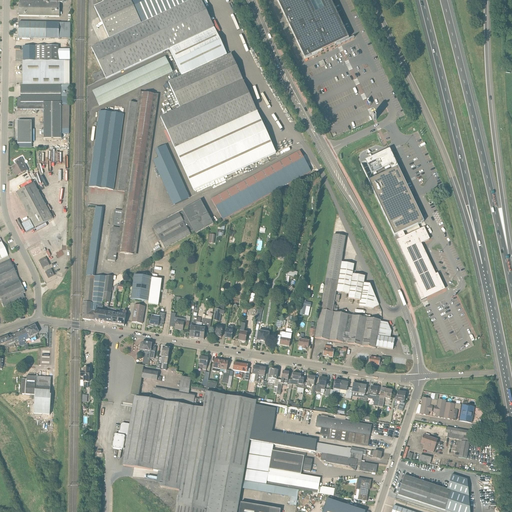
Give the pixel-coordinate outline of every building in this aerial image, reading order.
[(91,48),(106,79),(169,50),(182,77),(181,77),(181,78),(168,84),(180,108),(161,117),(194,191),(276,153),(243,80),(233,59),(231,55),(227,56),(200,0),(102,0),(104,3),(95,7),(110,39),(91,48)] [(276,0),(305,59),(338,43),(348,38),(330,0),(276,0)] [(19,2),(19,10),(19,16),(59,17),(60,3),(19,2)] [(19,38),(46,39),(47,23),(19,22),(19,38)] [(23,61),(35,61),(35,46),(23,46),(23,61)] [(46,46),(35,46),(35,61),(46,60),(46,61),(46,46)] [(58,50),(58,46),(46,46),(46,61),(58,61),(58,50)] [(98,105),(174,74),(167,59),(92,89),(98,105)] [(20,85),(61,86),(61,85),(69,85),(69,61),(58,61),(46,61),(46,60),(35,61),(23,61),(22,61),(22,85),(21,85),(20,85)] [(96,83),(105,78),(102,71),(92,75),(96,83)] [(44,138),(61,138),(61,86),(20,85),(20,98),(17,98),(17,102),(17,107),(17,110),(20,110),(44,110),(44,138)] [(125,192),(122,211),(114,210),(112,226),(120,227),(116,253),(119,253),(133,255),(136,256),(158,95),(155,94),(142,93),(142,92),(139,92),(137,103),(125,192)] [(114,190),(124,115),(99,111),(89,187),(114,190)] [(31,121),(17,121),(17,144),(32,144),(31,121)] [(371,173),(389,164),(395,161),(392,154),(389,147),(364,159),(371,173)] [(300,151),(279,162),(212,199),(223,220),(311,172),(300,151)] [(19,174),(28,170),(21,158),(15,162),(16,164),(11,167),(13,171),(12,172),(14,174),(18,172),(19,174)] [(423,222),(423,221),(418,211),(413,200),(403,178),(398,167),(396,168),(392,170),(382,175),(368,181),(377,199),(385,215),(385,217),(394,236),(397,234),(418,225),(422,223),(421,222),(423,222)] [(30,219),(48,210),(34,183),(16,193),(30,219)] [(195,233),(213,224),(200,200),(183,210),(183,211),(179,214),(179,213),(153,227),(165,249),(191,235),(190,234),(195,232),(195,233)] [(34,228),(30,220),(22,224),(26,233),(34,228)] [(421,300),(426,298),(425,295),(427,293),(441,287),(441,286),(438,281),(438,280),(436,275),(438,274),(437,274),(435,274),(433,269),(430,263),(427,257),(425,251),(424,251),(422,246),(422,245),(421,243),(423,242),(429,239),(424,228),(420,229),(418,225),(397,234),(399,239),(397,241),(403,254),(403,255),(406,260),(406,261),(408,266),(409,267),(411,272),(414,278),(417,283),(415,284),(421,300)] [(376,349),(376,347),(380,322),(381,320),(333,312),(336,292),(349,294),(349,299),(361,301),(360,307),(372,309),(379,305),(370,284),(364,283),(365,276),(352,274),(354,265),(341,262),(346,237),(333,235),(320,310),(319,310),(317,324),(315,338),(376,349)] [(43,269),(49,265),(45,257),(38,261),(43,269)] [(0,287),(4,285),(18,278),(9,260),(0,264),(0,287)] [(290,270),(285,269),(282,285),(283,285),(287,286),(290,270)] [(48,278),(54,275),(51,270),(45,273),(48,278)] [(148,302),(152,278),(134,275),(131,299),(148,302)] [(102,307),(102,306),(102,302),(109,303),(111,293),(112,286),(113,276),(106,276),(94,276),(86,276),(84,303),(83,303),(83,314),(83,318),(83,319),(94,321),(95,310),(96,310),(97,306),(102,307)] [(0,300),(3,308),(24,298),(23,294),(25,293),(18,278),(4,285),(0,287),(0,300)] [(162,279),(152,278),(148,302),(148,304),(158,306),(162,279)] [(287,286),(283,285),(283,290),(281,292),(286,296),(293,289),(290,286),(289,287),(288,286),(287,286)] [(315,303),(302,301),(301,308),(305,309),(306,304),(315,306),(315,303)] [(224,311),(219,310),(220,304),(216,303),(213,320),(220,322),(221,315),(223,315),(224,311)] [(132,322),(142,324),(145,307),(135,305),(132,322)] [(95,310),(94,321),(106,323),(108,312),(101,311),(102,306),(102,307),(97,306),(96,310),(95,310)] [(114,308),(108,307),(108,312),(106,323),(111,324),(113,314),(114,308)] [(119,315),(119,314),(120,309),(114,308),(113,314),(111,324),(117,325),(119,315)] [(122,315),(119,314),(119,315),(117,325),(124,326),(126,312),(123,311),(122,315)] [(151,314),(150,321),(148,321),(147,326),(153,327),(154,326),(158,327),(160,316),(159,315),(151,314)] [(182,328),(188,329),(189,321),(190,321),(190,316),(186,316),(186,319),(186,321),(186,323),(184,323),(177,321),(176,322),(174,322),(173,327),(175,327),(175,330),(182,330),(182,328)] [(203,340),(205,328),(205,327),(210,328),(211,320),(203,318),(202,323),(200,339),(203,340)] [(202,323),(196,322),(194,339),(200,339),(202,323)] [(387,323),(380,322),(376,347),(393,350),(395,339),(389,338),(390,331),(387,323)] [(238,341),(245,342),(247,333),(243,332),(245,324),(241,324),(241,327),(238,341)] [(216,327),(214,337),(221,338),(222,328),(222,326),(216,325),(216,327)] [(231,340),(233,331),(230,330),(231,326),(229,325),(228,329),(226,329),(225,339),(231,340)] [(21,332),(12,335),(15,344),(25,341),(29,339),(29,338),(37,334),(38,333),(34,326),(25,330),(21,332)] [(257,341),(267,343),(269,333),(269,331),(263,330),(262,332),(258,331),(257,341)] [(0,344),(6,342),(7,344),(13,342),(10,335),(0,338),(0,344)] [(291,337),(290,337),(283,335),(283,336),(280,336),(278,345),(289,347),(290,339),(291,337)] [(300,339),(298,346),(302,347),(302,349),(306,350),(306,348),(308,348),(309,341),(307,340),(307,339),(304,339),(304,340),(300,339)] [(156,348),(155,348),(155,345),(142,343),(140,344),(139,353),(150,354),(150,358),(155,359),(156,348)] [(331,349),(331,347),(325,346),(323,356),(333,358),(334,350),(331,349)] [(163,348),(161,357),(165,358),(163,370),(166,370),(168,358),(170,349),(163,348)] [(198,367),(203,368),(202,369),(206,370),(208,358),(200,357),(198,364),(198,367)] [(217,359),(214,359),(213,369),(212,371),(219,372),(220,370),(221,361),(217,360),(217,359)] [(221,361),(220,370),(224,370),(222,384),(227,385),(229,377),(230,371),(227,370),(228,362),(221,361)] [(233,370),(240,372),(241,364),(234,363),(233,370)] [(248,365),(241,364),(240,372),(246,373),(247,368),(248,365)] [(257,380),(258,380),(260,367),(253,366),(252,375),(251,378),(251,381),(254,382),(257,383),(257,380)] [(260,367),(258,380),(264,381),(264,377),(266,368),(260,367)] [(277,370),(271,369),(270,375),(269,375),(268,379),(269,379),(268,382),(274,384),(274,387),(277,388),(278,382),(275,382),(276,380),(277,371),(277,370)] [(89,378),(89,376),(89,374),(89,373),(89,370),(84,370),(84,373),(81,372),(81,377),(84,378),(84,383),(89,383),(89,378)] [(158,373),(143,370),(142,378),(161,382),(161,378),(158,377),(158,373)] [(288,380),(289,373),(283,371),(280,384),(283,384),(283,383),(287,383),(288,380)] [(301,378),(301,375),(293,373),(292,380),(298,381),(297,388),(304,389),(305,383),(303,383),(304,379),(301,378)] [(51,394),(50,394),(51,377),(26,376),(26,383),(22,383),(21,394),(35,395),(34,414),(50,414),(51,394)] [(310,385),(313,386),(314,386),(315,377),(308,376),(306,386),(310,387),(310,385)] [(181,378),(180,387),(189,389),(191,379),(181,378)] [(325,387),(326,379),(320,378),(319,385),(316,385),(316,386),(315,392),(320,393),(321,389),(325,390),(325,387)] [(333,390),(330,390),(329,397),(329,398),(329,400),(328,402),(331,402),(333,395),(334,395),(335,392),(340,393),(340,390),(342,381),(339,380),(339,381),(335,380),(334,389),(333,389),(333,390)] [(340,390),(346,391),(347,387),(348,383),(344,382),(344,381),(342,381),(340,390)] [(207,382),(206,393),(216,395),(217,384),(207,382)] [(353,384),(352,392),(358,394),(360,384),(357,383),(357,384),(353,384)] [(378,407),(380,393),(379,402),(375,401),(376,396),(378,388),(371,387),(370,395),(368,395),(367,396),(367,398),(372,400),(372,401),(373,402),(374,402),(373,406),(378,407)] [(384,394),(380,393),(378,407),(383,408),(384,398),(390,399),(392,391),(385,390),(384,394)] [(397,410),(402,412),(405,404),(403,403),(404,401),(406,393),(398,392),(396,400),(400,401),(400,402),(397,410)] [(256,402),(254,401),(245,400),(216,395),(206,393),(203,409),(193,407),(159,402),(138,398),(134,398),(133,404),(133,406),(133,407),(130,424),(130,425),(123,424),(121,425),(119,435),(116,435),(114,436),(112,447),(113,449),(122,450),(124,449),(124,448),(126,448),(123,466),(162,473),(160,488),(179,491),(175,511),(237,511),(239,503),(241,488),(243,481),(250,441),(256,406),(256,402)] [(420,414),(420,415),(430,417),(431,417),(432,406),(429,406),(431,399),(422,397),(421,408),(420,414)] [(433,407),(431,417),(442,419),(446,401),(438,399),(437,407),(433,407)] [(446,403),(443,419),(452,420),(454,409),(455,404),(446,403)] [(461,405),(459,421),(471,423),(474,407),(461,405)] [(256,406),(250,441),(315,452),(316,443),(317,440),(272,432),(276,409),(256,406)] [(315,427),(321,428),(320,435),(328,437),(327,439),(368,446),(371,425),(328,418),(328,417),(321,415),(321,416),(317,416),(315,427)] [(467,459),(470,442),(472,431),(446,427),(445,433),(449,433),(448,438),(463,440),(463,442),(462,441),(459,458),(467,459)] [(424,444),(422,449),(433,453),(438,440),(423,435),(420,443),(424,444)] [(312,459),(272,452),(273,445),(251,441),(244,481),(266,485),(266,484),(272,485),(317,493),(332,496),(333,488),(322,486),(322,487),(318,487),(320,478),(309,476),(301,474),(301,471),(310,472),(312,459)] [(315,452),(321,453),(361,460),(362,460),(362,455),(365,455),(366,450),(351,447),(351,448),(347,448),(316,443),(315,452)] [(380,459),(381,453),(370,451),(369,457),(380,459)] [(361,460),(321,453),(320,460),(325,461),(325,462),(349,467),(355,471),(356,466),(360,466),(361,460)] [(419,462),(429,464),(431,458),(420,455),(419,462)] [(361,460),(360,466),(359,469),(376,472),(377,465),(364,463),(364,461),(362,460),(361,460)] [(445,510),(452,491),(404,476),(398,495),(445,510)] [(371,480),(357,478),(356,488),(356,489),(359,490),(357,500),(367,502),(367,501),(367,498),(366,497),(366,495),(367,491),(368,488),(370,488),(371,480)] [(242,488),(271,493),(272,486),(266,485),(243,481),(242,488)] [(327,499),(322,511),(365,511),(327,499)] [(280,511),(280,510),(241,503),(239,511),(280,511)]
